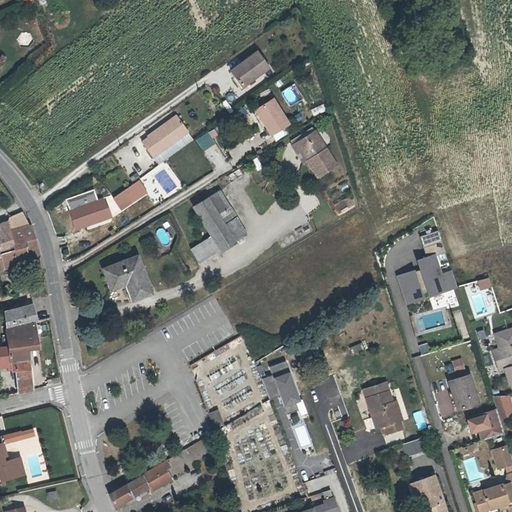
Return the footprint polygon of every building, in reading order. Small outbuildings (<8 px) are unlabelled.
[(252,80),(253,81),(269,70),(257,54),(230,73),(240,87),(252,80)] [(255,84),(253,81),(252,80),(240,87),(243,92),(255,84)] [(217,104),(220,114),(231,111),(228,100),(217,104)] [(274,101),(255,112),(271,137),(289,126),(274,101)] [(176,117),(165,124),(167,127),(178,120),(176,117)] [(188,133),(178,120),(167,127),(165,124),(147,137),(148,139),(142,144),(152,159),(188,133)] [(195,139),(203,151),(216,142),(207,130),(195,139)] [(303,152),(310,163),(320,178),(337,167),(316,134),(294,147),(299,155),(303,152)] [(306,166),(310,163),(303,152),(299,155),(306,166)] [(148,172),(165,197),(182,185),(165,161),(148,172)] [(120,210),(148,193),(139,179),(112,197),(120,210)] [(94,190),(66,200),(76,228),(104,218),(94,190)] [(333,202),(336,212),(352,206),(348,196),(333,202)] [(224,202),(214,207),(225,225),(234,219),(224,202)] [(224,261),(240,252),(230,234),(240,229),(234,219),(225,225),(214,207),(198,217),(215,245),(194,257),(202,271),(223,259),(224,261)] [(12,221),(14,228),(29,224),(24,214),(13,219),(12,221)] [(0,224),(0,255),(16,251),(11,229),(9,222),(0,224)] [(30,227),(29,224),(14,228),(11,229),(16,251),(0,255),(0,269),(29,262),(27,255),(39,251),(32,227),(30,227)] [(250,246),(240,229),(230,234),(240,252),(250,246)] [(436,252),(415,259),(426,295),(455,286),(451,271),(443,273),(436,252)] [(141,255),(104,269),(111,292),(128,287),(134,304),(156,296),(141,255)] [(414,269),(396,275),(406,303),(423,297),(414,269)] [(47,297),(45,282),(35,284),(29,285),(31,300),(47,297)] [(5,312),(6,329),(34,323),(38,322),(35,306),(22,309),(21,303),(11,305),(12,311),(5,312)] [(460,310),(454,312),(462,338),(468,335),(460,310)] [(40,357),(34,323),(6,329),(8,345),(10,365),(10,373),(15,373),(18,394),(33,390),(29,359),(40,357)] [(503,347),(500,348),(506,367),(504,368),(509,384),(511,383),(511,382),(511,326),(498,331),(503,347)] [(503,347),(498,331),(495,332),(500,348),(503,347)] [(353,353),(367,347),(365,341),(351,346),(353,353)] [(0,365),(10,365),(8,345),(5,345),(5,348),(0,348),(0,365)] [(506,367),(500,348),(492,350),(499,370),(504,368),(506,367)] [(456,376),(466,373),(461,357),(452,360),(456,376)] [(273,375),(274,378),(290,372),(286,361),(270,367),(273,375)] [(290,372),(274,378),(281,395),(286,407),(288,414),(299,410),(296,403),(302,401),(290,372)] [(274,378),(273,375),(262,379),(270,399),(281,395),(274,378)] [(468,377),(449,383),(458,409),(476,404),(468,377)] [(365,390),(369,399),(390,392),(387,383),(365,390)] [(393,402),(390,392),(369,399),(374,416),(378,416),(385,435),(402,429),(400,422),(403,421),(397,401),(393,402)] [(499,418),(509,415),(511,410),(507,396),(492,396),(497,411),(499,418)] [(215,428),(224,425),(219,410),(210,413),(215,428)] [(497,411),(475,418),(483,441),(504,434),(499,418),(497,411)] [(0,436),(2,442),(21,437),(19,431),(0,436)] [(426,437),(405,444),(409,456),(429,449),(426,437)] [(0,479),(14,476),(10,459),(2,461),(0,453),(4,451),(2,442),(0,442),(0,479)] [(476,445),(466,449),(468,455),(478,452),(476,445)] [(511,458),(508,446),(492,451),(498,469),(511,464),(511,458)] [(10,459),(14,476),(21,474),(18,457),(10,459)] [(169,460),(111,494),(116,506),(150,486),(154,492),(175,480),(169,469),(173,467),(169,460)] [(507,505),(508,509),(509,511),(511,511),(511,473),(508,475),(506,481),(507,485),(502,487),(501,485),(474,495),(479,511),(485,511),(500,507),(507,505)] [(415,499),(422,497),(425,506),(426,511),(444,511),(434,477),(410,484),(415,499)] [(318,484),(326,483),(325,479),(307,482),(309,493),(319,491),(318,484)] [(340,511),(335,496),(324,500),(325,503),(297,511),(340,511)] [(415,499),(414,500),(416,509),(425,506),(422,497),(415,499)]
